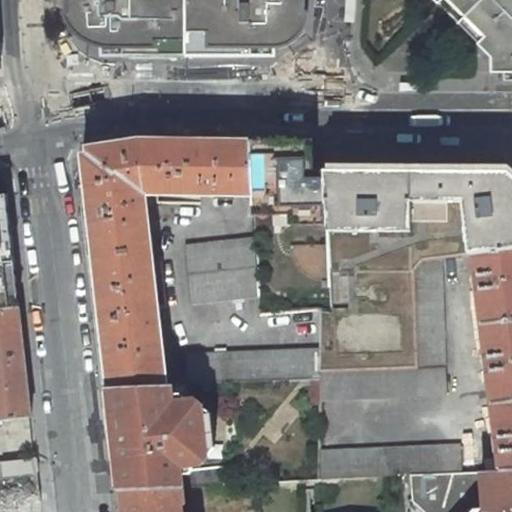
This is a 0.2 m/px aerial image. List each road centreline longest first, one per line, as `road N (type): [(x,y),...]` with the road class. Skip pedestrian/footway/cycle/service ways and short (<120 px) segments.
road 1 (residential): [(62,511),(12,123)]
road 2 (secondary): [(329,106),(148,103),(12,123)]
road 3 (secondary): [(511,109),(329,106)]
